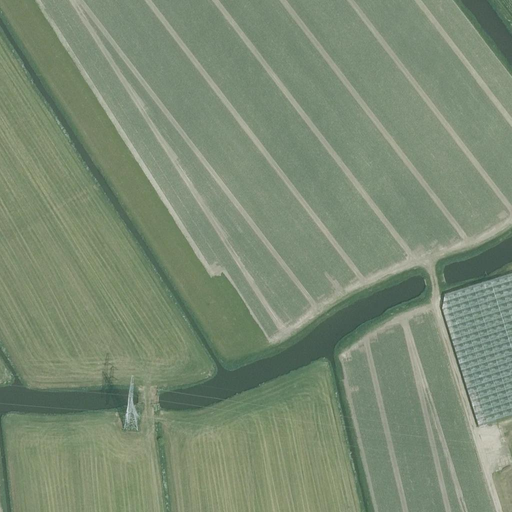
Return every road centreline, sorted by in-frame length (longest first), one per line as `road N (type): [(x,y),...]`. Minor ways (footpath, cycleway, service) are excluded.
road 1 (track): [(429,259),(500,511)]
road 2 (track): [(146,377),(162,511)]
